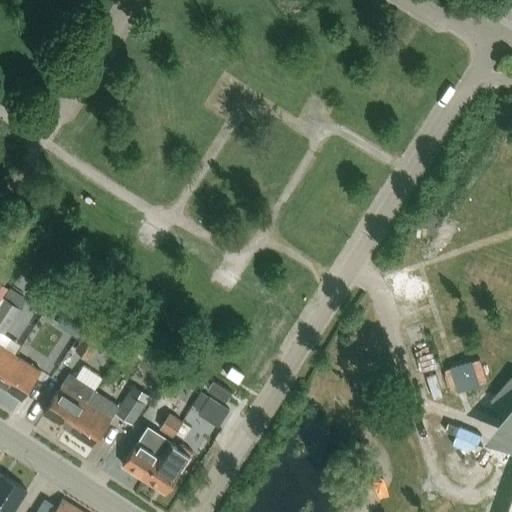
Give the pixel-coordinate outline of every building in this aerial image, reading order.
[(10,288),(4,297),(15,304),(18,306),(24,297),(10,288)] [(4,297),(0,303),(0,329),(3,332),(19,307),(18,306),(15,304),(4,297)] [(70,305),(58,326),(78,337),(90,316),(70,305)] [(95,318),(77,345),(90,354),(108,327),(95,318)] [(0,378),(17,353),(0,341),(0,378)] [(0,383),(23,398),(42,369),(17,353),(0,378),(0,383)] [(62,383),(44,412),(69,428),(87,399),(75,391),(83,380),(83,379),(76,375),(70,371),(62,383)] [(511,413),(511,499),(507,511),(511,511),(511,376),(507,373),(487,397),(511,413)] [(227,399),(233,390),(214,379),(209,387),(227,399)] [(133,423),(146,402),(129,391),(115,412),(133,423)] [(218,426),(230,409),(210,395),(198,413),(218,426)] [(87,399),(69,428),(94,444),(113,415),(88,399),(87,399)] [(172,435),(182,420),(170,412),(160,427),(172,435)] [(138,440),(160,454),(161,454),(170,440),(147,425),(143,433),(138,440)] [(145,476),(160,454),(138,440),(124,462),(145,476)] [(145,476),(167,490),(191,453),(170,440),(161,454),(160,454),(145,476)] [(0,475),(0,511),(13,511),(28,489),(2,472),(0,475)] [(87,511),(63,496),(52,511),(87,511)]
